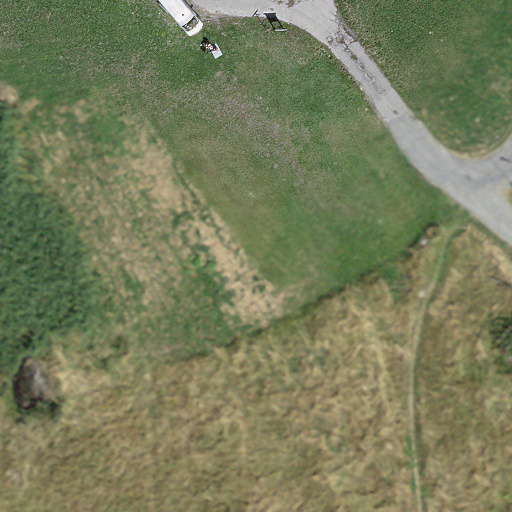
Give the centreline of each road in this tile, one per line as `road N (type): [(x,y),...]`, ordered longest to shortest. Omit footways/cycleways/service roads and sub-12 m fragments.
road 1 (track): [(418,511),(403,446),(415,307),(511,157)]
road 2 (track): [(311,0),(429,151),(511,224)]
